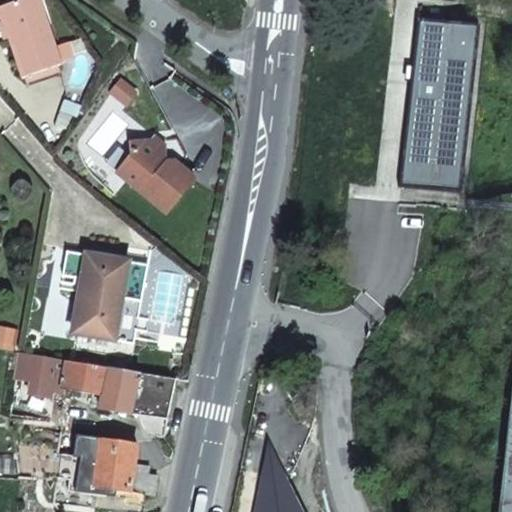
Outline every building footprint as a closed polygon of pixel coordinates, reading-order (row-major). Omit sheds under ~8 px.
[(61,65),(39,0),(22,0),(0,7),(0,10),(9,37),(9,38),(22,78),(26,77),(61,65)] [(0,25),(4,39),(9,37),(0,10),(0,25)] [(477,28),(419,23),(401,188),(459,194),(477,28)] [(27,83),(59,72),(58,67),(26,77),(27,83)] [(117,173),(167,214),(195,179),(173,161),(167,162),(158,155),(157,140),(130,143),(131,155),(117,173)] [(157,140),(158,155),(167,162),(165,146),(157,140)] [(67,252),(63,277),(82,280),(86,255),(67,252)] [(82,280),(73,334),(96,338),(115,341),(118,322),(128,262),(86,255),(82,280)] [(128,262),(118,322),(115,341),(134,345),(148,266),(128,262)] [(52,385),(52,391),(62,393),(63,388),(92,393),(94,386),(99,387),(106,387),(108,369),(57,360),(52,385)] [(175,380),(108,369),(106,387),(101,409),(131,415),(167,420),(175,380)] [(25,381),(22,399),(31,400),(49,403),(52,391),(52,385),(25,381)] [(511,511),(511,396),(498,511),(511,511)] [(20,423),(11,423),(11,431),(19,479),(53,482),(53,475),(47,475),(49,465),(35,465),(29,429),(21,429),(20,423)] [(61,436),(60,453),(67,454),(72,455),(74,437),(61,436)] [(72,455),(68,484),(92,488),(100,440),(74,437),(72,455)] [(100,440),(92,488),(130,492),(134,465),(137,446),(100,440)] [(134,465),(130,492),(144,494),(154,496),(157,476),(148,475),(149,466),(134,465)] [(92,488),(92,495),(125,499),(124,502),(143,505),(144,494),(130,492),(92,488)]
